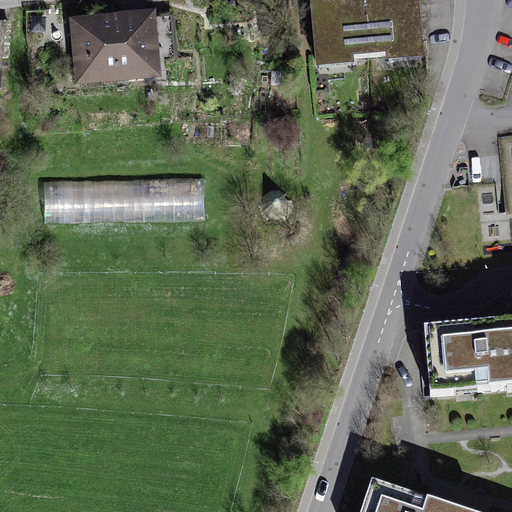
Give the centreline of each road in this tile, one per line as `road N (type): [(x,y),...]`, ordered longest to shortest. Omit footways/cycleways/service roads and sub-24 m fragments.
road 1 (residential): [(394,306),(322,511)]
road 2 (residential): [(442,123),(394,306)]
road 3 (residential): [(478,0),(442,123)]
road 4 (residential): [(394,306),(511,279)]
